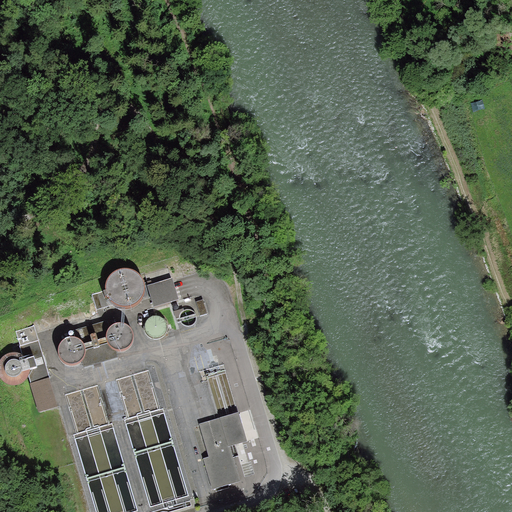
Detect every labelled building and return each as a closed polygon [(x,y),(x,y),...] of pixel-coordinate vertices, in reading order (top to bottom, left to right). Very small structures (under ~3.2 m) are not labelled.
[(121,271),(118,272),(114,274),(110,277),(108,280),(106,284),(105,288),(105,292),(106,297),(107,301),(110,304),(113,307),(117,309),(121,310),(125,311),(129,310),(133,309),(137,307),(140,304),(142,301),(143,298),(144,295),(145,291),(145,288),(144,284),(142,281),(140,278),(138,276),(135,274),(132,272),(128,271),(125,271),(121,271)] [(173,280),(148,287),(154,309),(179,302),(173,280)] [(203,300),(196,302),(200,316),(207,314),(203,300)] [(190,311),(188,311),(185,311),(183,313),(181,315),(180,317),(180,320),(180,322),(182,325),(184,326),(186,327),(189,327),(192,326),(194,325),(196,322),(196,320),(196,317),(195,314),(193,312),(190,311)] [(152,317),(149,319),(147,322),(145,325),(145,329),(146,333),(148,336),(151,338),(154,339),(158,340),(162,339),(165,336),(167,334),(168,331),(168,328),(168,325),(166,322),(164,319),(161,317),(158,317),(155,316),(152,317)] [(15,331),(23,358),(25,360),(27,363),(28,367),(28,371),(27,374),(30,384),(50,379),(51,378),(35,325),(15,331)] [(124,325),(120,325),(117,325),(113,326),(110,328),(108,331),(106,334),(105,337),(105,340),(106,343),(108,347),(110,350),(113,352),(116,353),(118,353),(120,353),(124,352),(128,351),(131,348),(133,345),(134,341),(134,337),(133,333),(131,330),(128,327),(124,325)] [(77,339),(73,339),(69,339),(66,340),(63,342),(61,344),(59,348),(58,351),(58,354),(59,358),(60,361),(63,363),(65,365),(69,367),(73,367),(77,366),(80,365),(83,362),(85,359),(86,355),(86,351),(86,350),(85,347),(83,344),(80,341),(77,339)] [(85,359),(83,362),(85,368),(120,357),(118,353),(116,353),(113,352),(110,350),(108,347),(106,343),(86,350),(86,351),(86,355),(85,359)] [(18,355),(14,355),(11,355),(8,356),(5,358),(2,361),(1,364),(0,366),(0,371),(1,373),(2,377),(4,380),(7,382),(11,383),(13,383),(15,383),(18,383),(22,381),(25,378),(27,375),(27,374),(28,371),(28,367),(27,363),(25,360),(23,358),(22,357),(18,355)] [(50,379),(30,384),(38,411),(58,406),(50,379)] [(243,414),(247,439),(256,438),(252,412),(243,414)] [(238,414),(200,425),(210,458),(204,460),(214,490),(240,481),(229,447),(247,441),(238,414)]
